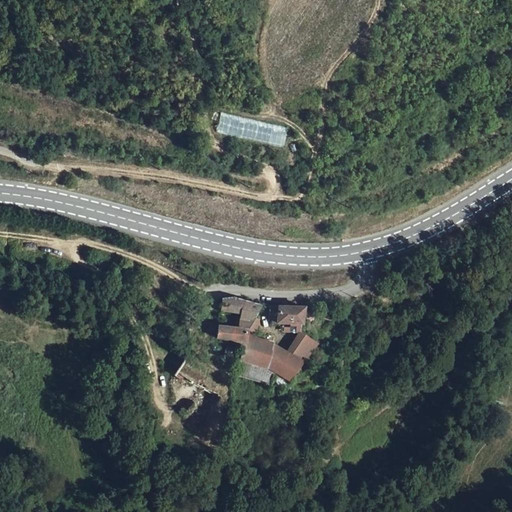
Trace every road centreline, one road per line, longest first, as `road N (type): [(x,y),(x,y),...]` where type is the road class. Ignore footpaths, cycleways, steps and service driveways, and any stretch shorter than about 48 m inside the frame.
road 1 (secondary): [(511,180),(434,226),(327,256),(240,247),(0,193)]
road 2 (track): [(39,166),(271,197),(274,173),(213,143),(200,66),(177,0)]
road 3 (track): [(165,410),(132,309),(112,277),(77,254),(76,245),(117,251),(200,291),(214,288)]
road 4 (track): [(271,197),(302,195),(317,156),(306,133),(268,105),(255,62),(264,0)]
road 5 (track): [(317,156),(329,75),(372,18),(376,0)]
